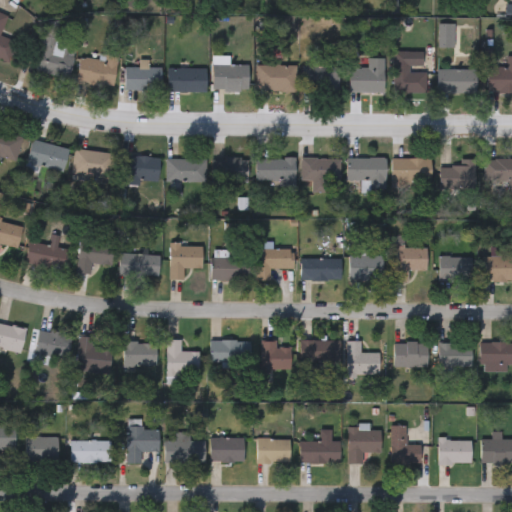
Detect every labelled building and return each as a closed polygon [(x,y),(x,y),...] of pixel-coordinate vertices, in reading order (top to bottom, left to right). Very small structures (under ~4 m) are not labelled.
[(0,11),(7,14),(0,30),(0,33),(16,40),(8,60),(0,56),(0,11)] [(61,42),(74,44),(69,76),(35,70),(44,19),(65,22),(61,42)] [(452,23),(452,45),(439,45),(439,23),(452,23)] [(408,70),(425,70),(425,91),(393,91),(393,49),(408,49),(408,70)] [(117,55),(113,84),(76,79),(79,55),(103,58),(104,53),(117,55)] [(511,90),(487,90),(487,65),(506,65),(506,54),(511,54),(511,90)] [(368,66),(367,56),(383,56),(383,90),(349,90),(349,66),(368,66)] [(212,87),(212,62),(248,62),(248,87),(212,87)] [(256,63),(295,63),(295,88),(256,88),(256,63)] [(307,90),(307,64),(338,63),(338,89),(307,90)] [(123,88),(123,65),(138,65),(138,64),(161,64),(161,88),(123,88)] [(205,66),(205,90),(167,90),(167,66),(205,66)] [(476,90),(436,90),(436,68),(476,68),(476,90)] [(15,159),(0,154),(0,128),(22,135),(15,159)] [(25,162),(31,138),(68,147),(62,171),(25,162)] [(110,177),(70,172),(74,147),(113,152),(110,177)] [(159,155),(158,180),(139,179),(139,183),(118,182),(119,154),(159,155)] [(211,156),(247,156),(247,181),(211,181),(211,156)] [(300,179),(300,156),(339,156),(339,191),(310,191),(310,179),(300,179)] [(385,187),(367,187),(367,179),(346,179),(346,156),(385,156),(385,187)] [(391,156),(430,156),(430,181),(391,181),(391,156)] [(294,157),(294,181),(255,181),(255,157),(294,157)] [(450,165),(450,157),(474,157),(474,188),(439,188),(439,165),(450,165)] [(508,180),(483,180),(483,157),(511,157),(511,187),(508,187),(508,180)] [(204,158),(204,181),(165,181),(165,158),(204,158)] [(0,243),(0,218),(22,224),(17,247),(0,243)] [(110,263),(90,261),(89,272),(75,270),(79,236),(113,240),(110,263)] [(68,248),(64,269),(25,261),(29,240),(68,248)] [(182,278),(169,278),(169,244),(201,244),(201,266),(182,266),(182,278)] [(407,269),(407,280),(393,279),(393,246),(427,246),(427,269),(407,269)] [(258,247),(292,247),(292,267),(258,267),(258,247)] [(158,253),(157,275),(118,274),(118,252),(158,253)] [(348,254),(382,254),(382,278),(348,278),(348,254)] [(470,255),(470,278),(438,278),(438,255),(470,255)] [(511,255),(511,279),(482,279),(482,255),(511,255)] [(210,279),(210,256),(250,256),(250,279),(210,279)] [(340,257),(340,279),(300,279),(300,257),(340,257)] [(0,321),(25,328),(19,351),(0,346),(0,321)] [(71,333),(67,359),(34,354),(37,328),(71,333)] [(111,347),(109,371),(75,369),(77,333),(93,334),(92,346),(111,347)] [(180,338),(180,349),(198,349),(198,371),(181,371),(181,380),(166,380),(166,338),(180,338)] [(339,338),(339,360),(299,360),(299,338),(339,338)] [(209,339),(250,339),(250,361),(209,361),(209,339)] [(278,339),(278,345),(290,345),(290,368),(260,368),(260,339),(278,339)] [(359,351),(378,351),(378,375),(345,375),(345,339),(359,339),(359,351)] [(123,365),(123,340),(156,340),(156,365),(123,365)] [(392,365),(392,341),(427,341),(427,365),(392,365)] [(470,365),(437,365),(437,341),(470,341),(470,365)] [(511,362),(479,362),(479,341),(511,341),(511,362)] [(0,423),(14,423),(15,449),(0,449),(0,423)] [(389,462),(389,423),(405,423),(405,443),(419,443),(419,462),(389,462)] [(158,426),(158,451),(140,450),(140,462),(126,462),(126,425),(158,426)] [(361,462),(346,462),(347,427),(380,428),(379,451),(361,450),(361,462)] [(319,439),(319,433),(327,433),(327,439),(339,439),(339,461),(299,461),(299,439),(319,439)] [(164,461),(164,435),(204,435),(204,461),(164,461)] [(57,436),(57,460),(24,460),(24,436),(57,436)] [(243,436),(243,460),(209,460),(209,436),(243,436)] [(511,462),(479,462),(479,437),(511,437),(511,462)] [(289,462),(255,462),(255,438),(289,438),(289,462)] [(437,462),(437,438),(470,438),(470,462),(437,462)] [(110,439),(110,462),(70,462),(70,439),(110,439)]
